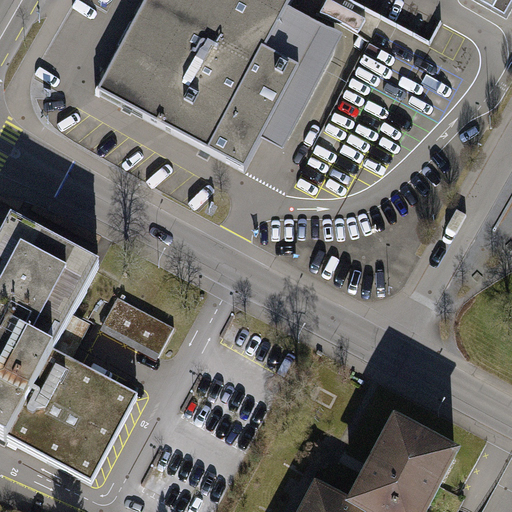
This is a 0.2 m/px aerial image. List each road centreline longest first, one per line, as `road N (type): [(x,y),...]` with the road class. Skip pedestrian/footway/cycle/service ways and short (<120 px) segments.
road 1 (residential): [(393,352),(0,142)]
road 2 (residential): [(511,142),(393,352)]
road 3 (residential): [(511,415),(393,352)]
